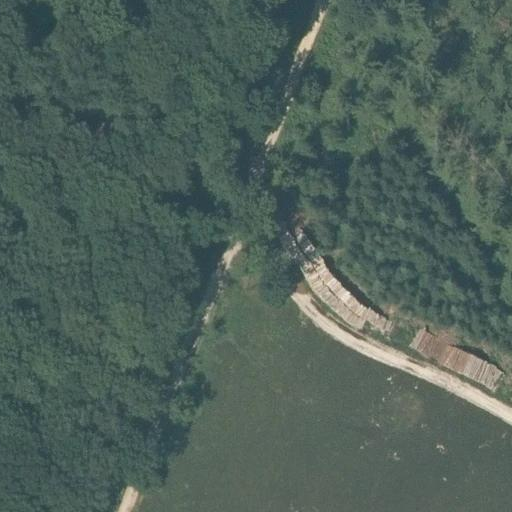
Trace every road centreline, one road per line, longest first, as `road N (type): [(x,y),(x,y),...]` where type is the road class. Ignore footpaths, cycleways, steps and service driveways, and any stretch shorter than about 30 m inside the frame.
road 1 (track): [(122,511),(324,0)]
road 2 (track): [(233,229),(332,330),(440,375),(511,417)]
